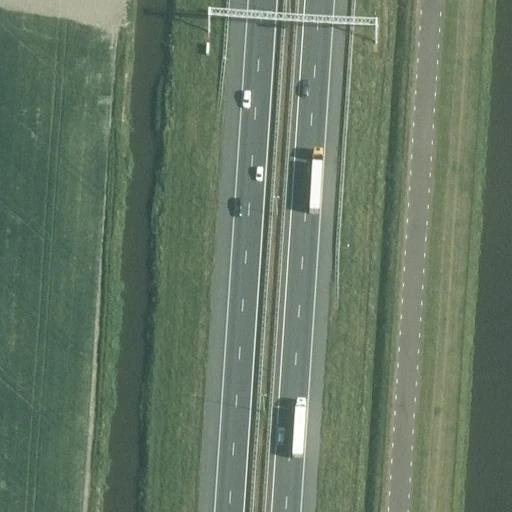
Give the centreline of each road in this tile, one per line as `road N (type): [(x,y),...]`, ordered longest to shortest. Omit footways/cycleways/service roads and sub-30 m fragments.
road 1 (motorway): [(284,511),(318,0)]
road 2 (motorway): [(262,0),(229,511)]
